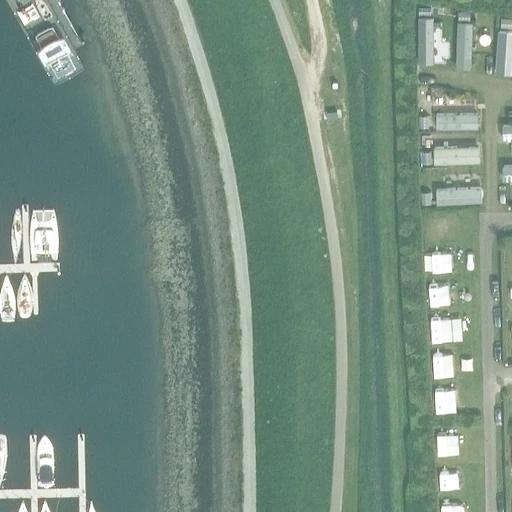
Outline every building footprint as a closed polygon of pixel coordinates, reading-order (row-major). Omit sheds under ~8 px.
[(435,0),(437,43),(453,42),(451,0),(435,0)] [(475,1),(473,49),(489,49),(491,2),(475,1)] [(430,7),(418,7),(418,15),(430,15),(430,7)] [(458,12),(458,22),(471,22),(471,12),(458,12)] [(511,20),(501,20),(500,31),(511,31),(511,20)] [(428,116),(419,116),(419,128),(429,127),(428,116)] [(431,152),(421,152),(422,163),(431,163),(431,152)] [(430,192),(421,193),(421,204),(431,204),(430,192)] [(448,291),(470,291),(470,268),(447,268),(448,291)] [(453,302),(451,320),(469,322),(471,304),(453,302)] [(467,342),(450,342),(451,357),(468,356),(467,342)] [(456,391),(476,388),(473,373),(454,376),(456,391)] [(465,430),(488,430),(487,408),(465,408),(465,430)] [(470,466),(490,466),(490,444),(470,444),(470,466)] [(487,491),(466,490),(465,506),(486,507),(487,491)]
